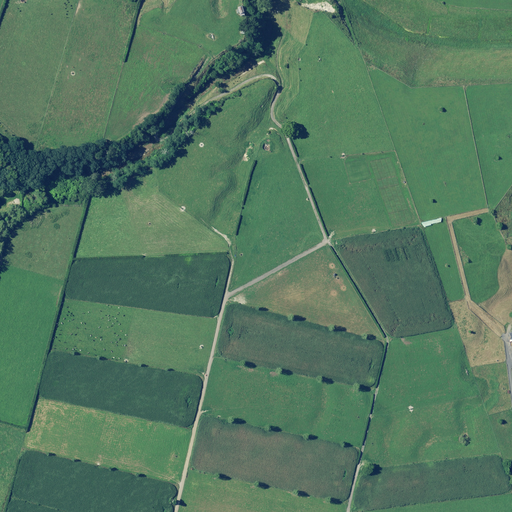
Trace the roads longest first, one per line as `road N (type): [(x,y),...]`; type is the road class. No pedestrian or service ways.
road 1 (track): [(185,102),(206,104),(268,75),(274,83),(266,107),(329,241),(389,342),(348,511)]
road 2 (track): [(173,511),(234,250)]
